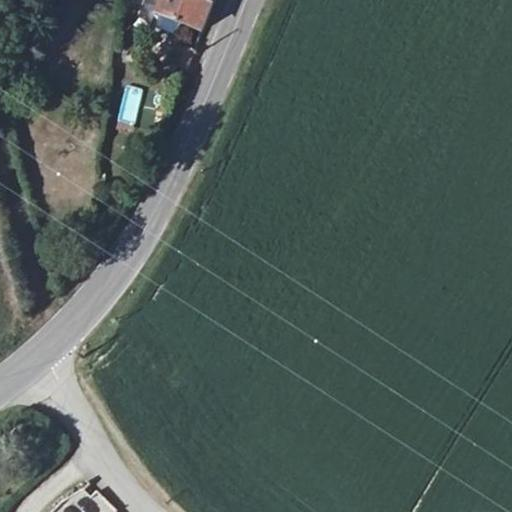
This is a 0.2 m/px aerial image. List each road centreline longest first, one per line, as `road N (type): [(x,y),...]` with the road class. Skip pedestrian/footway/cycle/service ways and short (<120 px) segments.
road 1 (primary): [(244,0),(151,217),(94,299),(39,355)]
road 2 (unclassified): [(154,511),(134,498),(94,426),(39,355)]
